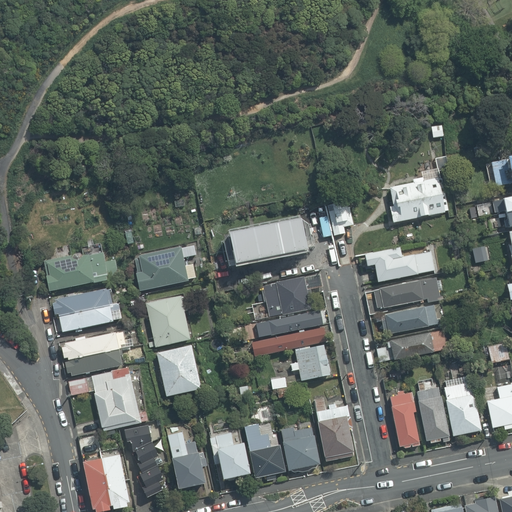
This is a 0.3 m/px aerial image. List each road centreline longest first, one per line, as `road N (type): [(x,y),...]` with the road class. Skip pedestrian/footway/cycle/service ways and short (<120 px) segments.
road 1 (residential): [(71,511),(41,396),(49,375),(40,332),(25,306)]
road 2 (residential): [(344,277),(384,484)]
road 3 (tertiary): [(384,484),(511,458)]
road 4 (tertiary): [(262,511),(384,484)]
